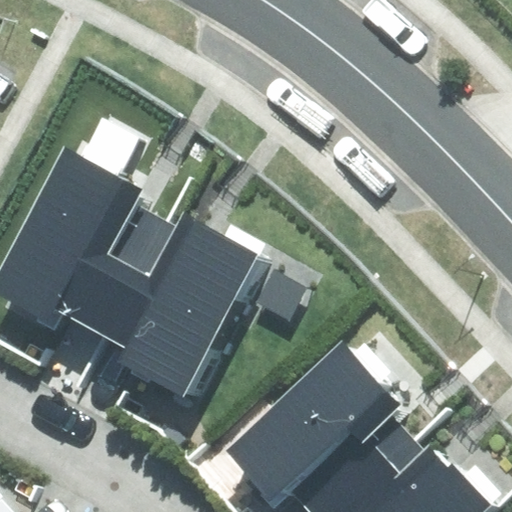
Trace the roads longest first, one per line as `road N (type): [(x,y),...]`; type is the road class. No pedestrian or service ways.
road 1 (residential): [(233,0),(272,21),(484,215)]
road 2 (residential): [(148,511),(0,412)]
